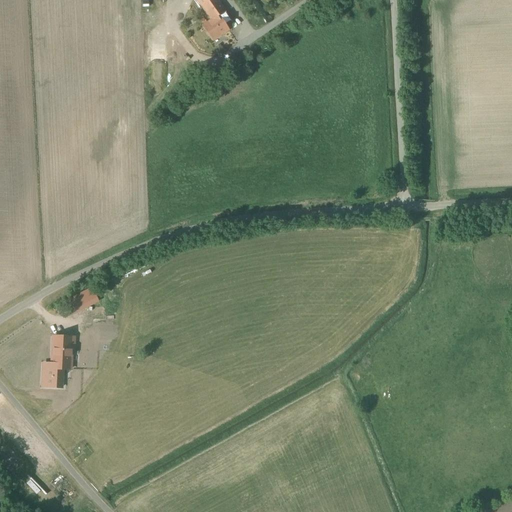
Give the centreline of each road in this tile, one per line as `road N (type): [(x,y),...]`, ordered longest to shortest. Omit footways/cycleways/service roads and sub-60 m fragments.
road 1 (unclassified): [(402,209),(237,220),(191,233),(89,269),(0,323)]
road 2 (unclassified): [(402,209),(393,0)]
road 3 (unclassified): [(0,384),(107,511)]
